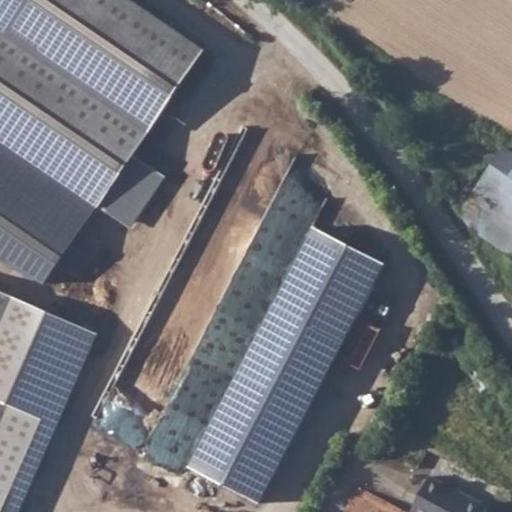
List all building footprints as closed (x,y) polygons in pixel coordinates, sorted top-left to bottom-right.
[(0,0),(0,126),(124,206),(219,37),(161,0),(0,0)] [(486,237),(511,197),(511,148),(504,143),(458,212),(466,225),(486,237)] [(209,183),(127,394),(152,419),(164,407),(149,447),(167,466),(176,469),(193,465),(213,416),(209,403),(191,384),(186,397),(180,373),(185,372),(203,354),(231,365),(243,362),(251,342),(267,326),(260,296),(244,290),(253,281),(253,282),(245,249),(263,244),(278,250),(262,233),(252,243),(263,214),(248,198),(209,183)] [(511,197),(486,237),(511,253),(511,197)] [(260,511),(267,511),(407,253),(336,212),(199,475),(260,511)] [(0,390),(9,394),(0,421),(0,511),(4,511),(76,307),(0,280),(0,390)] [(0,421),(9,394),(0,390),(0,421)] [(426,473),(406,511),(408,511),(479,511),(483,505),(426,473)]
